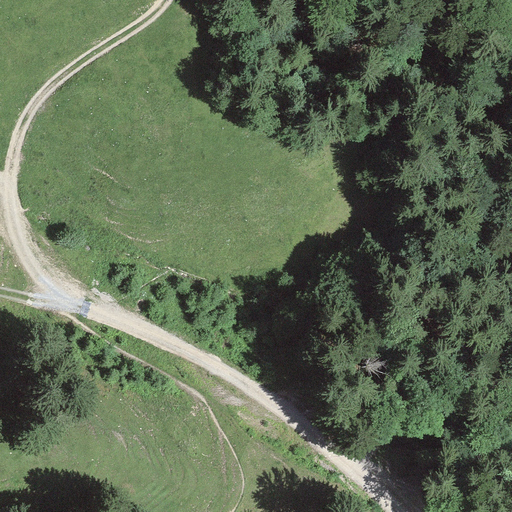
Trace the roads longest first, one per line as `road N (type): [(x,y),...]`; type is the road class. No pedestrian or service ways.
road 1 (track): [(58,297),(172,344),(278,401),(395,511)]
road 2 (track): [(164,0),(53,84),(20,129),(10,186),(16,218),(31,260),(58,297)]
